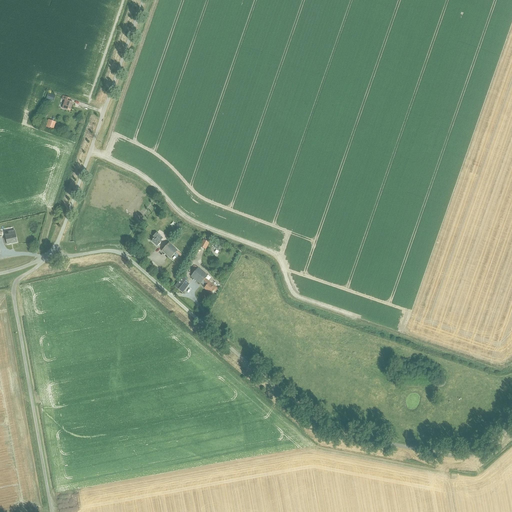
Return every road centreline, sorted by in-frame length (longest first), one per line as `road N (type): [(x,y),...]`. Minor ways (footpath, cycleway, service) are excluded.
road 1 (track): [(511,424),(464,456),(335,432),(204,325)]
road 2 (unclassified): [(51,250),(142,0)]
road 3 (unclassified): [(39,259),(12,290),(51,511)]
road 4 (unknown): [(89,150),(132,170),(201,225),(269,253)]
road 5 (unclassified): [(204,325),(120,253),(51,250)]
